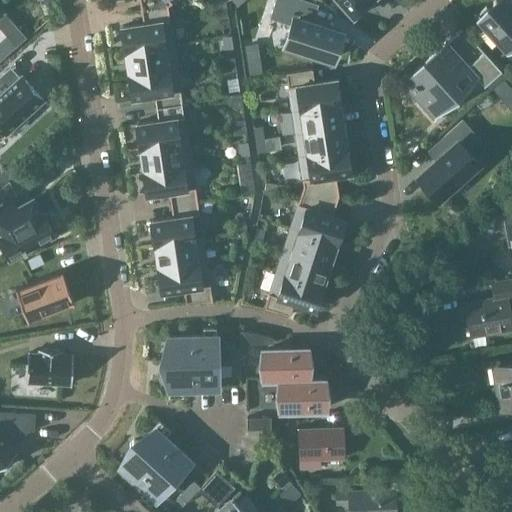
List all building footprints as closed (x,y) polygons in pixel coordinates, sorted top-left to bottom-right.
[(123,51),(173,44),(167,6),(149,0),(138,0),(142,23),(121,26),(125,50),(123,51)] [(284,39),(328,55),(338,29),(310,18),(315,6),(300,0),(272,0),(266,18),(289,27),(284,39)] [(338,0),(354,17),(368,4),(367,2),(368,0),(338,0)] [(494,3),(493,6),(489,10),(486,6),(476,14),(475,13),(474,13),(511,54),(511,53),(508,49),(511,44),(511,10),(511,11),(503,2),(500,0),(497,0),(496,0),(494,3)] [(225,3),(212,5),(214,13),(226,11),(225,3)] [(26,37),(8,18),(0,25),(0,28),(16,46),(26,37)] [(221,37),(223,49),(232,48),(230,35),(221,37)] [(463,91),(477,78),(485,87),(502,71),(477,44),(476,45),(483,52),(468,66),(445,42),(425,61),(427,63),(405,83),(436,118),(433,121),(434,122),(465,94),(463,91)] [(127,73),(127,74),(176,66),(173,44),(123,51),(123,52),(125,52),(128,73),(127,73)] [(258,57),(244,59),(246,75),(260,73),(258,57)] [(233,58),(222,60),(224,72),(235,70),(233,58)] [(153,95),(155,108),(182,104),(176,66),(127,74),(127,75),(128,75),(132,98),(153,95)] [(285,73),(291,111),(340,103),(340,102),(339,102),(335,79),(314,82),(311,69),(285,73)] [(0,126),(5,133),(12,127),(15,130),(27,120),(24,116),(42,99),(21,75),(2,93),(0,90),(0,126)] [(511,89),(502,78),(495,85),(505,96),(511,89)] [(291,111),(295,133),(344,126),(344,125),(342,125),(339,104),(340,104),(340,103),(291,111)] [(138,147),(138,148),(187,141),(182,104),(155,108),(157,120),(136,123),(139,147),(138,147)] [(237,121),(232,126),(233,134),(246,132),(244,119),(237,121)] [(434,161),(416,177),(437,200),(452,186),(454,189),(466,179),(464,176),(478,162),(467,150),(459,141),(471,130),(462,120),(439,140),(448,149),(436,159),(434,161)] [(253,127),(255,140),(263,138),(262,126),(253,127)] [(295,133),(298,156),(347,148),(347,147),(346,148),(343,127),(344,126),(295,133)] [(263,138),(255,140),(257,152),(265,151),(263,138)] [(141,170),(141,171),(191,163),(187,141),(138,148),(138,149),(139,149),(143,170),(141,170)] [(238,143),(240,156),(249,154),(247,142),(238,143)] [(303,187),(301,192),(338,195),(337,189),(338,188),(338,187),(337,187),(335,175),(350,173),(346,149),(347,149),(347,148),(298,156),(303,187)] [(168,192),(170,204),(196,200),(191,163),(141,171),(141,172),(143,171),(146,195),(168,192)] [(54,233),(52,230),(56,228),(47,212),(44,214),(42,211),(39,213),(32,199),(17,207),(13,199),(17,198),(8,181),(0,188),(0,229),(2,233),(0,234),(0,240),(9,257),(54,233)] [(265,181),(264,189),(275,191),(276,183),(265,181)] [(301,192),(289,227),(337,243),(337,242),(336,241),(343,218),(332,215),(335,203),(336,204),(337,202),(336,202),(338,195),(301,192)] [(152,244),(153,245),(202,238),(196,200),(170,204),(172,217),(150,220),(154,244),(152,244)] [(243,216),(228,219),(230,229),(245,227),(243,216)] [(289,227),(282,249),(330,264),(329,263),(335,243),(337,243),(289,227)] [(256,228),(253,240),(262,242),(264,229),(256,228)] [(156,267),(156,268),(205,260),(202,238),(153,245),(153,246),(154,246),(157,267),(156,267)] [(262,242),(253,240),(251,253),(259,254),(262,242)] [(235,243),(232,256),(240,258),(243,245),(235,243)] [(282,249),(275,271),(323,286),(323,285),(322,285),(328,265),(330,265),(330,264),(282,249)] [(38,254),(26,260),(31,269),(43,263),(38,254)] [(205,260),(156,268),(156,269),(157,268),(161,292),(183,289),(185,302),(194,302),(203,301),(212,302),(205,260)] [(61,270),(14,288),(27,321),(74,304),(61,270)] [(323,286),(275,271),(263,308),(272,310),(280,313),(289,315),(293,303),(314,309),(321,286),(322,287),(323,286)] [(511,297),(511,280),(491,284),(494,299),(465,304),(470,335),(511,327),(511,321),(508,299),(511,297)] [(250,332),(239,331),(240,344),(271,343),(272,342),(273,341),(273,340),(274,340),(274,339),(273,338),(273,337),(272,337),(271,336),(261,334),(250,332)] [(218,332),(165,333),(166,362),(167,392),(189,391),(220,390),(220,387),(219,361),(218,332)] [(309,345),(259,346),(260,382),(276,382),(277,413),(327,412),(326,378),(326,376),(310,377),(309,345)] [(241,374),(240,348),(231,348),(231,374),(241,374)] [(61,350),(39,349),(39,353),(29,353),(27,382),(71,384),(72,355),(61,355),(61,350)] [(511,408),(511,364),(492,368),(500,410),(511,408)] [(33,431),(34,413),(0,411),(0,466),(16,453),(8,444),(24,431),(33,431)] [(246,417),(246,429),(270,429),(270,417),(246,417)] [(172,439),(155,423),(135,445),(115,466),(155,502),(175,481),(192,462),(194,459),(172,439)] [(298,430),(299,468),(319,467),(319,459),(344,457),(342,428),(298,430)] [(280,430),(272,435),(278,445),(286,441),(280,430)] [(200,487),(197,490),(216,507),(234,487),(215,470),(209,477),(200,487)] [(182,507),(197,490),(200,487),(193,481),(175,500),(182,507)] [(347,504),(347,511),(394,511),(394,489),(347,490),(335,491),(335,504),(347,504)] [(210,511),(243,511),(229,496),(216,507),(210,511)]
